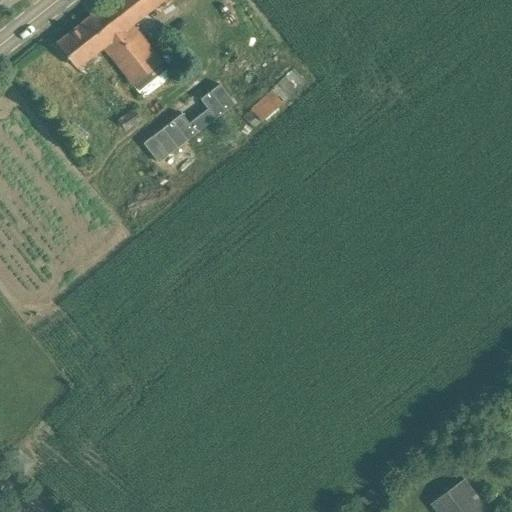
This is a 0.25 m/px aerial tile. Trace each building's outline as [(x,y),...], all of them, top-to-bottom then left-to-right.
[(270,88),(225,33),(197,56),(241,111),(270,88)] [(146,62),(126,37),(82,73),(102,97),(106,94),(126,118),(161,90),(141,66),(146,62)] [(181,113),(143,142),(158,162),(217,116),(234,103),(231,99),(219,83),(201,97),(200,98),(207,108),(188,122),(181,113)] [(262,105),(270,99),(268,95),(251,106),(258,117),(266,112),(262,105)] [(11,460),(23,471),(31,461),(19,451),(11,460)] [(491,511),(466,478),(432,503),(438,511),(491,511)]
